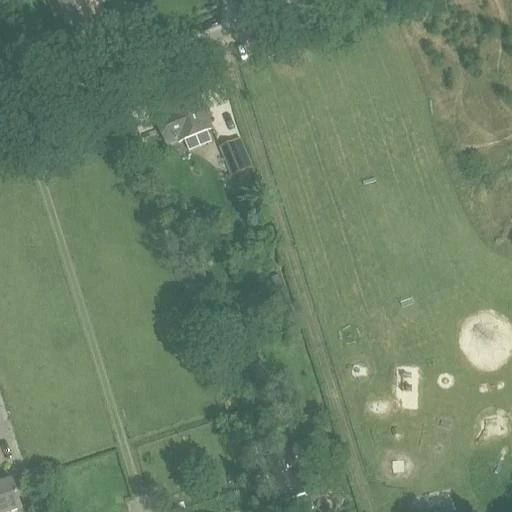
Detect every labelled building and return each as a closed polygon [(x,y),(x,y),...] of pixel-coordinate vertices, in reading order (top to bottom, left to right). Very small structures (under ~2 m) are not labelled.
[(62,12),(75,44),(104,32),(99,19),(102,17),(97,5),(107,0),(50,0),(57,14),(62,12)] [(0,75),(9,72),(0,50),(0,46),(2,46),(0,39),(0,75)] [(155,118),(166,146),(177,141),(178,143),(211,129),(199,98),(165,111),(166,113),(155,118)] [(219,148),(231,178),(249,171),(235,141),(219,148)] [(197,273),(182,278),(190,302),(204,298),(197,273)] [(0,485),(0,511),(20,511),(24,511),(14,481),(0,485)]
